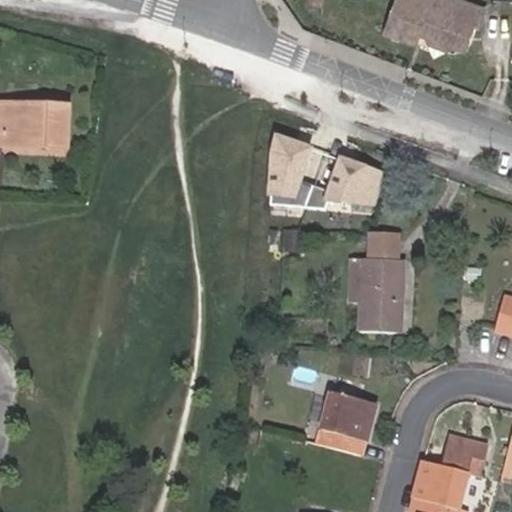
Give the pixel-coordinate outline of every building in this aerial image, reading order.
[(443,3),(436,0),(394,0),(390,13),(382,35),(414,46),(419,34),(427,38),(429,44),(446,51),(451,50),(457,52),(464,52),(467,45),(474,26),(479,27),(486,9),(463,0),(453,0),(451,5),(443,3)] [(446,51),(429,44),(430,51),(433,58),(439,55),(446,51)] [(67,107),(0,104),(0,145),(66,148),(67,107)] [(310,251),(311,231),(291,230),(290,250),(310,251)] [(368,262),(395,264),(397,239),(369,238),(368,262)] [(341,302),(360,304),(363,262),(344,260),(341,302)] [(404,264),(395,264),(368,262),(363,262),(360,304),(359,328),(400,330),(404,264)] [(473,318),(475,282),(465,281),(463,318),(473,318)] [(511,335),(511,299),(506,298),(497,331),(511,335)] [(329,395),(317,444),(351,454),(364,458),(369,440),(378,407),(329,395)] [(424,464),(411,511),(444,511),(445,508),(460,510),(469,476),(473,459),(485,463),(489,448),(452,438),(443,469),(424,464)]
